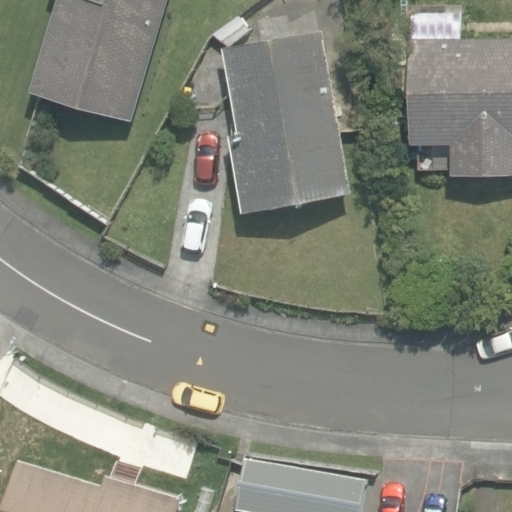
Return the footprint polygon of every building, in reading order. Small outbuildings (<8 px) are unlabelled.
[(59,0),(33,88),(136,119),(171,0),(59,0)] [(235,43),(259,27),(249,13),(225,29),(235,43)] [(233,133),(247,210),(355,191),(325,28),(228,46),(244,131),(233,133)] [(457,142),(457,172),(511,172),(511,35),(416,36),(417,143),(457,142)] [(8,511),(180,511),(186,495),(111,472),(108,482),(26,456),(8,511)] [(362,511),(369,476),(250,456),(241,509),(261,511),(362,511)]
